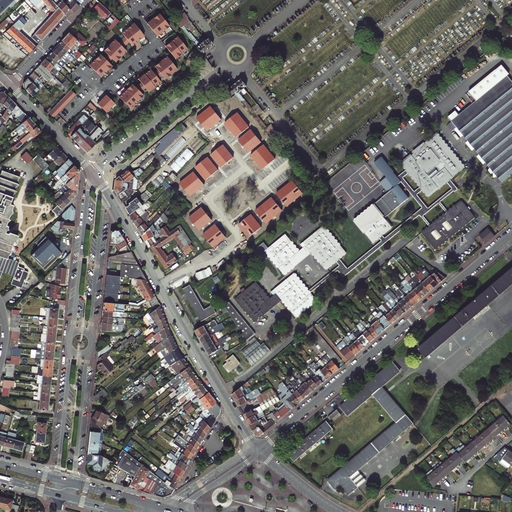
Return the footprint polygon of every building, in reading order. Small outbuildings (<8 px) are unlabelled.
[(18,0),(0,0),(0,14),(1,15),(8,8),(7,8),(8,7),(9,7),(11,8),(18,0)] [(12,25),(20,32),(24,28),(23,26),(45,4),(41,0),(38,0),(34,5),(14,23),(12,25)] [(41,0),(45,4),(51,10),(54,13),(58,8),(52,1),(51,0),(41,0)] [(65,15),(70,9),(67,7),(61,0),(52,0),(52,1),(58,8),(65,15)] [(61,0),(67,7),(70,9),(73,12),(79,6),(73,1),(72,0),(61,0)] [(207,3),(211,0),(210,0),(202,0),(208,8),(210,7),(207,3)] [(108,11),(99,2),(93,8),(102,17),(108,11)] [(58,8),(54,13),(31,37),(38,44),(65,15),(58,8)] [(183,12),(174,20),(196,47),(201,54),(213,44),(208,38),(205,40),(204,39),(199,44),(186,29),(192,24),(186,18),(187,17),(183,12)] [(159,14),(146,24),(157,36),(169,27),(159,14)] [(174,20),(171,16),(167,19),(192,50),(196,47),(174,20)] [(116,19),(107,28),(110,31),(118,21),(116,19)] [(144,36),(134,23),(121,33),(124,37),(126,39),(128,42),(131,46),(144,36)] [(12,26),(5,32),(29,54),(36,47),(29,40),(20,32),(12,25),(12,26)] [(68,33),(62,40),(79,56),(79,57),(80,57),(83,60),(85,58),(76,50),(81,45),(82,46),(86,41),(78,34),(74,39),(68,33)] [(38,44),(31,37),(29,40),(36,47),(38,44)] [(177,37),(165,46),(175,59),(187,50),(177,37)] [(79,56),(62,40),(58,44),(69,54),(71,56),(73,58),(75,57),(77,59),(79,57),(79,56)] [(117,43),(114,40),(103,51),(106,54),(109,57),(111,59),(115,62),(126,51),(122,48),(120,45),(117,43)] [(69,54),(58,44),(55,48),(68,60),(70,62),(73,58),(71,56),(69,54)] [(67,61),(68,60),(55,48),(51,52),(62,62),(64,59),(67,61)] [(48,55),(61,67),(63,66),(60,64),(62,62),(51,52),(48,55)] [(89,66),(100,77),(111,66),(108,63),(105,60),(103,58),(100,54),(89,66)] [(60,69),(61,67),(48,55),(45,59),(56,69),(58,67),(60,69)] [(176,70),(166,57),(154,66),(157,70),(159,73),(161,76),(164,79),(176,70)] [(58,71),(56,69),(45,59),(40,64),(54,76),(58,71)] [(42,75),(44,78),(48,81),(48,82),(53,77),(54,76),(40,64),(36,69),(41,73),(40,74),(42,75)] [(455,111),(448,117),(451,122),(456,128),(455,129),(461,137),(463,136),(467,141),(466,143),(472,151),(474,149),(479,155),(477,156),(483,164),(485,163),(490,169),(488,170),(494,178),(496,176),(502,184),(511,176),(511,81),(507,76),(509,74),(502,65),(468,92),(472,96),(468,99),(472,104),(459,115),(455,111)] [(153,73),(150,69),(138,79),(141,83),(143,86),(145,89),(148,92),(160,82),(157,79),(155,76),(153,73)] [(26,90),(39,76),(38,76),(33,71),(23,83),(23,87),(26,90)] [(39,76),(26,90),(29,93),(41,81),(44,78),(42,75),(40,77),(39,76)] [(74,86),(67,79),(62,84),(58,81),(55,79),(53,77),(48,82),(53,86),(56,83),(60,87),(58,88),(66,95),(70,90),(74,86)] [(245,107),(261,126),(273,142),(278,138),(275,134),(277,132),(273,128),(274,128),(271,124),(267,127),(257,115),(262,111),(257,104),(251,108),(238,93),(244,88),(244,87),(246,85),(241,79),(229,88),(235,95),(242,104),(245,107)] [(41,81),(29,93),(33,97),(44,85),(41,83),(42,82),(41,81)] [(131,84),(118,97),(130,109),(143,96),(140,92),(137,90),(135,88),(131,84)] [(75,95),(70,90),(66,95),(58,103),(63,107),(75,95)] [(115,103),(106,95),(97,104),(106,112),(115,103)] [(239,107),(240,106),(242,104),(235,95),(232,97),(239,107)] [(2,110),(4,112),(12,100),(8,97),(1,107),(4,109),(2,110)] [(18,118),(23,113),(12,100),(4,112),(2,117),(5,120),(11,112),(15,115),(14,116),(17,118),(18,118)] [(155,161),(162,167),(216,111),(208,102),(184,122),(189,127),(160,156),(157,159),(155,161)] [(63,107),(58,103),(52,110),(48,113),(52,117),(55,115),(63,107)] [(95,108),(92,105),(87,109),(85,108),(84,109),(87,112),(90,116),(96,110),(95,108)] [(96,110),(104,117),(106,114),(98,106),(95,108),(96,110)] [(261,126),(245,107),(242,108),(240,110),(256,130),(261,126)] [(84,115),(87,119),(90,116),(87,112),(84,109),(81,112),(82,113),(65,131),(67,132),(84,115)] [(70,136),(85,121),(87,119),(84,115),(67,132),(70,136)] [(18,134),(32,122),(28,118),(14,129),(18,134)] [(0,132),(11,123),(9,120),(4,127),(1,125),(0,126),(0,132)] [(93,129),(85,121),(70,136),(78,144),(93,129)] [(18,142),(29,132),(37,126),(32,122),(18,134),(17,135),(19,137),(16,139),(18,142)] [(452,132),(455,129),(456,128),(451,122),(447,126),(452,132)] [(181,123),(161,144),(166,149),(186,128),(181,123)] [(30,136),(32,138),(41,131),(37,126),(29,132),(11,147),(14,150),(26,140),(30,136)] [(104,135),(95,127),(93,129),(78,144),(87,153),(101,137),(102,139),(107,136),(110,134),(108,132),(104,135)] [(437,133),(421,146),(422,147),(412,156),(411,155),(400,163),(428,197),(465,168),(437,133)] [(159,156),(166,149),(161,144),(155,151),(157,153),(159,156)] [(421,146),(411,155),(412,156),(422,147),(421,146)] [(53,161),(56,159),(62,153),(56,147),(47,155),(53,161)] [(178,173),(196,154),(188,147),(171,166),(178,173)] [(25,153),(20,158),(26,165),(31,159),(25,153)] [(60,166),(61,165),(67,159),(62,153),(56,159),(53,161),(59,167),(60,166)] [(48,166),(38,155),(32,161),(42,172),(48,166)] [(57,182),(60,179),(73,166),(67,159),(61,165),(60,166),(59,167),(55,171),(56,174),(55,175),(54,176),(53,177),(57,182)] [(56,192),(59,190),(79,171),(73,166),(60,179),(57,182),(51,187),(56,192)] [(128,170),(120,177),(123,181),(132,174),(135,177),(137,179),(144,173),(140,169),(131,173),(128,170)] [(70,201),(76,195),(79,172),(79,171),(59,190),(70,201)] [(0,269),(10,260),(7,259),(8,256),(11,253),(10,250),(12,243),(16,240),(17,236),(9,233),(8,234),(7,234),(5,234),(5,233),(6,230),(7,230),(7,226),(6,226),(7,222),(9,220),(8,219),(9,216),(12,213),(11,210),(12,206),(9,205),(13,194),(15,192),(14,191),(15,187),(18,185),(17,182),(18,178),(0,172),(0,269)] [(133,179),(135,177),(132,174),(123,181),(120,177),(116,180),(115,190),(122,202),(129,198),(132,194),(133,192),(134,180),(133,179)] [(165,181),(170,186),(172,188),(176,184),(169,177),(165,181)] [(139,196),(145,202),(149,197),(149,198),(154,193),(148,188),(144,193),(139,196)] [(65,205),(70,201),(59,190),(56,192),(54,194),(65,205)] [(61,210),(65,205),(54,194),(50,199),(56,205),(61,210)] [(142,204),(137,198),(130,204),(131,205),(126,209),(130,215),(142,206),(141,205),(142,204)] [(189,205),(182,198),(180,200),(187,207),(189,205)] [(64,228),(73,229),(76,201),(66,210),(65,222),(57,222),(50,228),(53,231),(59,232),(60,233),(63,233),(64,232),(64,228)] [(466,208),(460,201),(421,233),(435,250),(475,218),(468,211),(470,209),(468,207),(466,208)] [(144,210),(145,210),(146,210),(145,209),(147,207),(146,206),(147,205),(145,203),(145,204),(142,206),(130,215),(129,216),(133,223),(140,218),(138,216),(144,210)] [(372,244),(393,227),(387,220),(386,220),(383,217),(384,216),(374,204),(373,205),(373,204),(354,220),(354,221),(353,221),(363,233),(364,233),(367,236),(366,236),(372,244)] [(51,210),(56,215),(61,210),(56,205),(51,210)] [(140,218),(144,214),(146,212),(145,210),(144,210),(138,216),(140,218)] [(148,231),(142,236),(149,248),(150,247),(158,241),(156,239),(159,236),(160,235),(158,232),(161,229),(158,225),(167,218),(165,216),(163,213),(160,217),(151,228),(149,230),(148,231)] [(144,214),(140,218),(133,223),(137,229),(138,229),(145,224),(147,221),(148,220),(144,214)] [(149,224),(151,228),(160,217),(158,214),(149,224)] [(149,230),(145,224),(138,229),(142,236),(148,231),(149,230)] [(165,226),(161,229),(158,232),(160,235),(159,236),(161,239),(158,241),(150,247),(154,251),(160,247),(174,237),(184,251),(183,252),(185,255),(192,250),(188,244),(177,228),(170,233),(165,226)] [(180,226),(177,228),(188,244),(191,242),(180,226)] [(324,226),(300,245),(303,249),(305,251),(308,249),(311,253),(325,270),(346,253),(324,226)] [(494,237),(500,232),(496,227),(490,232),(494,237)] [(479,236),(486,244),(494,237),(490,232),(487,229),(479,236)] [(118,230),(111,231),(109,244),(115,244),(119,251),(127,246),(118,230)] [(263,243),(256,248),(263,256),(266,253),(284,275),(294,267),(289,260),(293,257),(296,261),(303,255),(300,251),(299,252),(285,235),(268,248),(263,243)] [(28,253),(44,270),(62,253),(46,236),(28,253)] [(303,249),(300,251),(303,255),(296,261),(293,257),(289,260),(294,267),(311,253),(308,249),(305,251),(303,249)] [(166,269),(177,260),(173,254),(172,254),(171,253),(166,257),(161,250),(156,254),(166,269)] [(138,265),(130,252),(108,257),(107,262),(113,263),(121,264),(138,265)] [(55,283),(64,283),(66,268),(68,268),(70,254),(56,266),(55,283)] [(0,276),(0,274),(1,275),(1,272),(1,271),(4,272),(14,261),(10,260),(0,269),(0,276)] [(25,280),(26,279),(28,275),(28,273),(27,273),(27,272),(23,271),(24,269),(17,267),(18,263),(14,261),(4,272),(14,276),(10,285),(21,288),(24,280),(25,280)] [(138,265),(121,264),(120,277),(146,280),(138,265)] [(418,270),(424,277),(434,288),(446,278),(436,271),(431,276),(425,269),(423,271),(421,268),(418,270)] [(511,285),(511,269),(419,349),(427,358),(511,285)] [(240,281),(232,271),(228,274),(229,276),(225,279),(232,288),(240,281)] [(277,295),(282,300),(296,317),(316,301),(294,273),(271,292),(274,295),(275,297),(277,295)] [(119,277),(120,276),(106,275),(105,284),(119,285),(119,277)] [(426,295),(430,292),(420,280),(417,277),(412,280),(426,295)] [(420,280),(430,292),(434,288),(424,277),(422,278),(420,280)] [(146,280),(131,278),(131,283),(136,283),(146,301),(148,300),(155,296),(146,280)] [(426,295),(412,280),(408,283),(422,299),(426,295)] [(254,322),(277,304),(271,297),(269,299),(255,282),(245,290),(244,288),(240,291),(242,293),(235,299),(254,322)] [(417,302),(422,299),(408,283),(404,287),(407,291),(410,294),(417,302)] [(49,297),(59,298),(60,293),(58,293),(58,286),(50,284),(49,297)] [(119,290),(119,285),(105,284),(104,293),(117,294),(118,290),(119,290)] [(201,321),(216,312),(212,305),(204,309),(190,285),(182,289),(201,321)] [(414,306),(406,297),(404,299),(399,293),(396,289),(393,291),(398,297),(400,296),(400,297),(399,298),(409,309),(414,306)] [(401,317),(405,313),(389,294),(387,291),(385,293),(388,297),(390,299),(394,304),(392,306),(395,309),(401,317)] [(404,294),(406,297),(414,306),(417,302),(410,294),(408,295),(406,292),(404,294)] [(117,298),(117,294),(104,293),(103,302),(117,303),(118,298),(117,298)] [(389,294),(405,313),(409,309),(399,298),(398,297),(396,298),(391,293),(389,294)] [(274,295),(271,297),(277,304),(282,300),(277,295),(275,297),(274,295)] [(155,296),(148,300),(153,308),(159,303),(155,296)] [(117,303),(103,302),(102,310),(113,311),(113,307),(124,308),(124,304),(117,303)] [(229,302),(224,304),(246,341),(254,333),(229,302)] [(395,309),(392,306),(388,302),(386,303),(392,311),(395,309)] [(159,303),(153,308),(147,314),(145,316),(151,326),(155,323),(164,316),(159,303)] [(401,317),(395,309),(392,311),(386,303),(384,304),(383,306),(386,309),(396,321),(401,317)] [(46,318),(57,319),(58,309),(53,309),(53,304),(50,304),(49,309),(44,308),(44,311),(46,312),(45,318),(46,318)] [(391,325),(396,321),(386,309),(383,311),(387,316),(385,317),(391,325)] [(391,325),(385,317),(381,313),(380,312),(374,317),(375,318),(378,321),(385,330),(391,325)] [(10,322),(18,323),(19,315),(11,314),(10,322)] [(119,318),(102,316),(100,330),(122,332),(123,325),(124,325),(124,322),(120,322),(120,318),(119,318)] [(153,331),(166,321),(164,316),(155,323),(151,326),(148,328),(151,332),(153,331)] [(43,325),(56,327),(57,319),(46,318),(45,322),(43,321),(43,325)] [(198,336),(218,325),(214,319),(195,331),(198,336)] [(167,325),(166,321),(153,331),(156,334),(167,325)] [(373,322),(370,325),(379,335),(385,330),(378,321),(374,324),(373,322)] [(370,343),(375,339),(364,327),(361,323),(359,324),(358,325),(362,330),(360,331),(361,332),(370,343)] [(379,335),(370,325),(368,323),(366,326),(364,327),(375,339),(379,335)] [(42,334),(55,335),(56,327),(43,325),(42,334)] [(161,337),(169,330),(167,325),(156,334),(155,335),(157,338),(161,337)] [(220,330),(218,325),(198,336),(201,341),(213,334),(220,330)] [(333,361),(336,365),(342,361),(312,327),(307,331),(309,334),(333,361)] [(119,342),(113,347),(118,352),(142,333),(139,329),(137,332),(127,340),(126,338),(120,343),(119,342)] [(171,334),(169,330),(161,337),(162,341),(171,334)] [(17,340),(18,340),(18,332),(11,331),(10,339),(17,340)] [(350,335),(348,337),(360,351),(365,348),(355,337),(350,331),(348,333),(349,334),(350,335)] [(355,337),(365,348),(370,343),(361,332),(359,334),(360,334),(358,336),(357,335),(355,337)] [(41,342),(54,343),(55,335),(42,334),(41,342)] [(171,334),(162,341),(159,344),(157,345),(152,349),(154,350),(157,354),(157,353),(160,351),(162,349),(165,348),(174,341),(171,334)] [(215,339),(213,334),(201,341),(204,346),(215,339)] [(218,356),(224,353),(221,349),(223,347),(222,345),(234,338),(233,337),(232,335),(227,338),(207,351),(209,355),(216,352),(218,356)] [(360,351),(348,337),(347,336),(344,339),(348,343),(346,344),(355,356),(360,351)] [(204,346),(207,351),(227,338),(226,337),(217,342),(215,339),(204,346)] [(250,345),(241,352),(253,366),(270,351),(264,343),(261,345),(255,337),(249,343),(250,345)] [(9,347),(17,348),(17,340),(10,339),(9,347)] [(158,342),(156,341),(144,350),(147,353),(152,349),(157,345),(156,343),(158,342)] [(162,359),(170,352),(177,347),(174,341),(165,348),(162,349),(160,351),(163,355),(160,357),(162,359)] [(343,341),(336,347),(349,361),(355,356),(346,344),(343,341)] [(40,350),(53,351),(54,343),(41,342),(40,350)] [(98,352),(97,357),(110,348),(108,345),(98,352)] [(177,347),(170,352),(173,357),(167,362),(170,367),(173,364),(182,357),(177,347)] [(39,359),(53,360),(53,351),(40,350),(39,356),(36,356),(36,358),(39,359)] [(109,356),(106,352),(98,359),(101,362),(97,365),(104,375),(113,368),(105,358),(109,356)] [(223,366),(228,373),(240,363),(233,355),(226,361),(227,363),(223,366)] [(189,366),(182,357),(173,364),(174,364),(173,365),(180,373),(189,366)] [(43,367),(52,368),(53,360),(39,359),(39,367),(43,367)] [(333,375),(340,369),(336,365),(333,361),(326,367),(333,375)] [(328,379),(316,364),(314,362),(309,367),(311,369),(323,383),(328,379)] [(317,363),(316,364),(328,379),(333,375),(326,367),(323,363),(321,365),(318,362),(317,363)] [(349,495),(358,487),(350,478),(358,471),(413,424),(382,386),(400,372),(394,363),(341,407),(348,415),(373,394),(396,423),(329,481),(337,489),(341,486),(349,495)] [(154,379),(166,370),(163,365),(151,374),(154,379)] [(189,366),(180,373),(165,384),(168,387),(175,381),(174,380),(177,378),(178,379),(179,381),(192,370),(189,366)] [(39,375),(51,376),(52,368),(43,367),(42,370),(38,370),(38,375),(39,375)] [(318,387),(323,383),(311,369),(308,371),(306,373),(307,373),(318,387)] [(181,383),(182,385),(195,375),(192,370),(179,381),(170,388),(172,390),(179,384),(181,383)] [(302,378),(313,391),(318,387),(307,373),(303,376),(302,378)] [(41,384),(50,385),(51,376),(39,375),(38,383),(41,384)] [(181,392),(198,379),(195,375),(182,385),(184,387),(180,391),(181,392)] [(309,395),(313,391),(302,378),(300,375),(297,377),(299,379),(296,381),(309,395)] [(201,383),(198,379),(181,392),(175,397),(178,401),(184,396),(201,383)] [(10,388),(13,389),(14,381),(3,380),(2,388),(10,388)] [(309,395),(296,381),(295,383),(292,380),(290,382),(291,384),(304,399),(309,395)] [(232,395),(236,401),(245,396),(242,391),(244,390),(243,389),(244,388),(249,385),(248,382),(232,395)] [(190,396),(191,398),(204,387),(201,383),(184,396),(186,399),(190,396)] [(300,403),(287,388),(282,383),(279,385),(279,389),(282,393),(278,396),(281,400),(290,411),(300,403)] [(40,392),(49,393),(50,385),(41,384),(41,388),(37,387),(37,391),(40,392)] [(291,384),(287,388),(300,403),(304,399),(291,384)] [(193,404),(195,402),(208,392),(204,387),(191,398),(189,399),(193,404)] [(1,396),(9,397),(10,388),(2,388),(1,396)] [(247,420),(261,412),(271,406),(273,405),(280,401),(276,394),(271,388),(261,394),(257,396),(255,397),(260,406),(255,409),(254,408),(243,415),(247,420)] [(98,402),(105,396),(101,390),(93,396),(93,402),(98,402)] [(39,400),(48,401),(49,393),(40,392),(39,400)] [(195,402),(199,407),(212,397),(208,392),(195,402)] [(236,401),(239,407),(255,397),(257,396),(255,394),(255,393),(254,394),(252,392),(248,394),(245,396),(236,401)] [(212,397),(199,407),(197,408),(198,410),(199,409),(200,410),(204,406),(206,409),(216,402),(212,397)] [(38,410),(47,411),(48,401),(39,400),(38,410)] [(280,401),(273,405),(277,410),(272,413),(279,421),(290,411),(281,400),(280,401)] [(219,406),(216,402),(206,409),(202,413),(204,415),(205,415),(206,416),(207,415),(206,414),(209,412),(212,416),(215,419),(218,413),(220,411),(220,410),(220,409),(220,408),(219,406)] [(191,405),(185,410),(188,414),(194,409),(191,405)] [(91,420),(98,426),(100,428),(103,423),(105,424),(109,416),(96,410),(93,417),(92,417),(91,420)] [(328,418),(333,423),(341,416),(337,411),(328,418)] [(257,418),(263,415),(261,412),(247,420),(250,426),(258,421),(257,418)] [(207,417),(208,416),(207,415),(206,416),(205,415),(204,415),(202,413),(201,413),(199,415),(201,417),(210,428),(215,419),(212,416),(209,418),(208,419),(207,417)] [(272,413),(268,415),(272,420),(275,424),(279,421),(272,413)] [(496,421),(505,432),(508,429),(506,427),(511,423),(504,415),(496,421)] [(210,428),(201,417),(195,422),(197,424),(206,434),(210,428)] [(260,437),(275,424),(272,420),(265,423),(261,426),(253,431),(256,436),(260,437)] [(261,426),(258,421),(250,426),(253,431),(261,426)] [(489,428),(496,436),(500,433),(501,434),(505,432),(496,421),(489,428)] [(36,432),(45,433),(46,424),(37,423),(36,432)] [(206,434),(197,424),(193,427),(189,423),(187,425),(190,428),(203,440),(206,434)] [(329,433),(323,425),(292,451),(298,458),(315,444),(329,433)] [(88,443),(100,444),(100,443),(101,443),(102,433),(102,429),(100,428),(98,426),(98,428),(90,427),(88,443)] [(185,433),(188,435),(191,437),(200,445),(203,440),(190,428),(185,433)] [(491,440),(496,436),(489,428),(481,434),(490,444),(493,442),(491,440)] [(43,443),(44,443),(45,433),(36,432),(35,442),(39,442),(39,444),(43,444),(43,443)] [(4,446),(12,449),(15,439),(15,436),(16,435),(8,433),(4,446)] [(490,444),(481,434),(474,440),(481,449),(485,445),(487,447),(490,444)] [(191,437),(188,435),(184,441),(187,442),(197,450),(200,445),(191,437)] [(187,442),(184,441),(183,443),(182,442),(176,438),(174,441),(180,445),(193,455),(197,450),(187,442)] [(12,449),(21,451),(24,442),(15,439),(12,449)] [(477,452),(481,449),(474,440),(467,447),(475,457),(478,454),(477,452)] [(87,454),(97,455),(98,445),(100,446),(100,444),(88,443),(87,454)] [(179,452),(181,454),(190,461),(193,455),(180,445),(177,450),(179,452)] [(475,457),(467,447),(459,453),(464,460),(466,462),(470,458),(472,460),(475,457)] [(508,468),(510,465),(511,463),(511,453),(505,448),(496,455),(503,459),(500,462),(508,468)] [(122,450),(117,458),(139,475),(160,492),(159,494),(164,497),(171,494),(174,489),(168,485),(164,483),(161,480),(122,450)] [(450,458),(458,467),(461,465),(460,463),(464,460),(459,453),(457,451),(450,458)] [(100,455),(99,455),(97,455),(87,454),(86,464),(92,464),(91,471),(100,472),(105,466),(109,470),(113,464),(113,463),(100,455)] [(190,461),(181,454),(178,459),(187,466),(190,461)] [(170,461),(173,463),(184,471),(187,466),(178,459),(175,457),(174,455),(170,461)] [(139,475),(117,458),(113,463),(113,464),(136,478),(128,488),(157,495),(164,497),(162,496),(159,494),(160,492),(139,475)] [(440,462),(449,473),(454,469),(455,470),(458,467),(450,458),(443,463),(442,461),(440,462)] [(440,462),(433,468),(443,480),(446,478),(445,477),(449,473),(440,462)] [(171,471),(181,477),(184,471),(173,463),(171,465),(169,469),(170,470),(171,471)] [(433,468),(432,468),(425,474),(434,485),(439,482),(440,483),(443,480),(433,468)] [(167,476),(158,469),(156,472),(163,477),(167,479),(164,483),(168,485),(174,489),(177,483),(168,478),(167,478),(166,477),(167,476)] [(168,477),(168,478),(177,483),(181,477),(171,471),(168,477)] [(350,478),(358,487),(366,481),(358,471),(350,478)] [(13,501),(4,498),(2,507),(10,510),(9,511),(12,511),(13,511),(16,505),(12,504),(13,501)]
